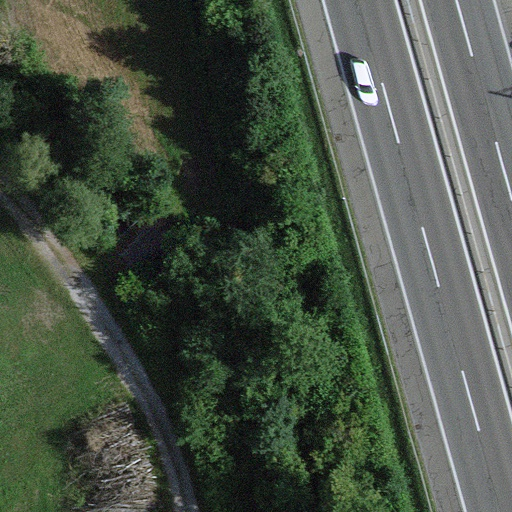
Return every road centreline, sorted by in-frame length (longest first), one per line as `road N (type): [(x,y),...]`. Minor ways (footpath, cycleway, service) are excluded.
road 1 (motorway): [(361,0),(503,511)]
road 2 (track): [(0,186),(58,256),(119,351),(163,443),(184,511)]
road 3 (motorway): [(511,199),(456,0)]
